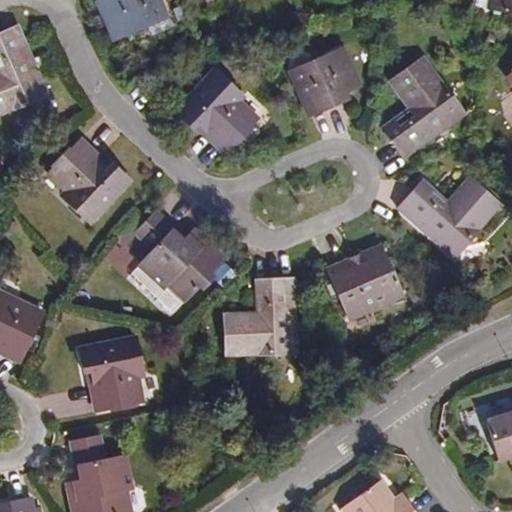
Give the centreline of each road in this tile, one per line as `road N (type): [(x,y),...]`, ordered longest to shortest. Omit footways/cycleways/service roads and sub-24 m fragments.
road 1 (residential): [(206,197),(323,141),(355,147),(368,175),(356,200),(268,246)]
road 2 (residential): [(52,0),(87,80),(206,197)]
road 3 (residential): [(389,399),(238,511)]
road 4 (residential): [(511,326),(389,399)]
road 5 (residential): [(469,511),(389,399)]
